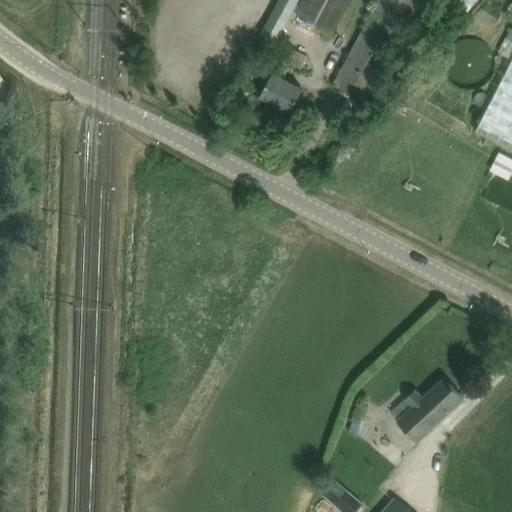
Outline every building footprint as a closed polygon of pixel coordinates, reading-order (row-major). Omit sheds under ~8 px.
[(277,0),(276,4),(260,35),(275,43),(292,11),(332,32),(348,0),(277,0)] [(377,0),(355,43),(333,84),(365,101),(418,0),(377,0)] [(291,46),(303,21),(290,15),(278,40),(291,46)] [(289,112),(301,89),(281,79),(290,63),(300,68),(306,56),(287,46),(272,74),(271,73),(259,96),(289,112)] [(511,58),(474,131),(511,150),(511,58)] [(416,441),(462,399),(443,378),(422,398),(415,391),(405,400),(406,400),(395,410),(401,417),(397,421),(416,441)] [(363,466),(372,473),(382,461),(372,454),(363,466)] [(334,480),(323,494),(342,511),(354,511),(361,504),(334,480)] [(410,511),(394,497),(380,511),(410,511)]
